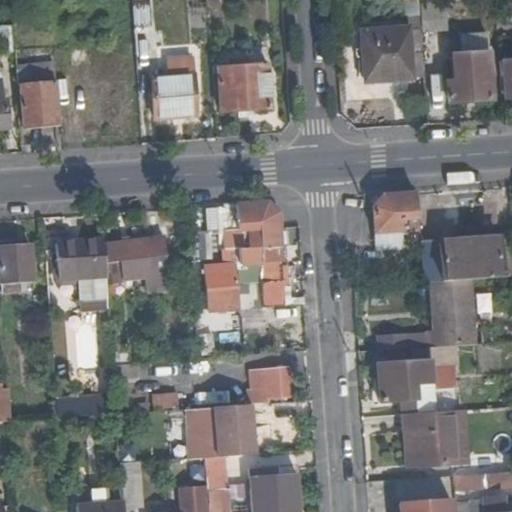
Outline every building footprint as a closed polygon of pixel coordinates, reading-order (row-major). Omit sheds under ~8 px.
[(132,0),(137,67),(151,66),(146,0),(132,0)] [(420,0),(422,18),(423,34),(448,33),(445,0),(420,0)] [(414,76),(426,76),(423,34),(422,18),(411,19),(411,27),(364,31),(368,81),(414,78),(414,76)] [(0,42),(0,51),(15,51),(13,25),(0,26),(0,42)] [(461,35),(463,53),(488,52),(487,33),(461,35)] [(450,102),(492,99),(488,52),(463,53),(456,54),(457,81),(450,81),(450,102)] [(246,60),(235,60),(235,66),(218,67),(221,111),(270,108),(267,64),(247,65),(246,60)] [(501,74),(502,93),(507,94),(507,98),(511,97),(511,60),(506,61),(506,74),(501,74)] [(17,66),(18,84),(20,84),(56,81),(54,63),(17,66)] [(194,76),(154,78),(155,115),(195,113),(194,76)] [(58,108),(56,81),(20,84),(23,125),(59,122),(58,108)] [(387,197),(379,197),(370,208),(373,252),(401,250),(399,222),(410,221),(411,228),(415,227),(413,195),(387,197)] [(276,213),(264,202),(234,204),(234,208),(220,208),(224,266),(202,268),(206,310),(282,305),(281,298),(287,298),(286,284),(280,284),(276,213)] [(210,261),(212,233),(195,232),(193,260),(210,261)] [(106,261),(104,262),(105,277),(105,281),(144,277),(145,291),(167,290),(164,237),(104,244),(106,261)] [(104,262),(102,238),(54,242),(55,280),(77,279),(105,277),(104,262)] [(511,238),(417,245),(420,284),(427,284),(471,281),(511,278),(511,238)] [(0,246),(0,288),(1,298),(20,297),(19,283),(24,283),(31,282),(28,245),(0,246)] [(105,277),(77,279),(80,301),(106,299),(105,281),(105,277)] [(426,349),(447,348),(476,346),(471,281),(427,284),(430,333),(425,334),(426,349)] [(374,337),(375,352),(398,351),(406,351),(405,335),(374,337)] [(111,364),(133,362),(131,345),(110,346),(111,364)] [(402,402),(403,415),(460,411),(487,410),(485,382),(455,384),(456,391),(430,392),(428,364),(447,362),(447,348),(426,349),(413,350),(414,363),(375,366),(379,403),(402,402)] [(138,377),(136,363),(133,362),(111,364),(112,378),(138,377)] [(251,405),(267,403),(267,398),(289,397),(287,367),(248,369),(249,389),(245,389),(246,405),(251,405)] [(0,422),(1,422),(8,422),(7,389),(1,389),(1,383),(0,383),(0,422)] [(176,393),(151,394),(152,410),(177,409),(176,393)] [(114,414),(113,399),(91,400),(92,416),(114,414)] [(256,455),(251,405),(246,405),(213,407),(218,457),(256,455)] [(460,411),(403,415),(403,435),(405,438),(408,439),(410,466),(464,463),(460,411)] [(214,463),(213,458),(203,458),(205,486),(205,491),(223,490),(221,463),(214,463)] [(296,511),(294,475),(292,475),(291,466),(252,469),(252,478),(247,478),(248,482),(248,490),(249,511),(296,511)] [(453,488),(511,484),(511,473),(453,477),(453,488)] [(130,478),(119,478),(121,504),(121,508),(132,507),(130,478)] [(248,490),(248,482),(239,482),(240,491),(248,490)] [(206,511),(205,491),(205,486),(178,488),(179,511),(206,511)] [(225,511),(225,490),(223,490),(205,491),(206,511),(225,511)] [(91,507),(106,506),(105,493),(90,494),(91,507)] [(503,499),(463,502),(460,511),(511,511),(511,504),(511,505),(504,505),(503,499)] [(449,511),(449,503),(399,506),(399,511),(449,511)]
